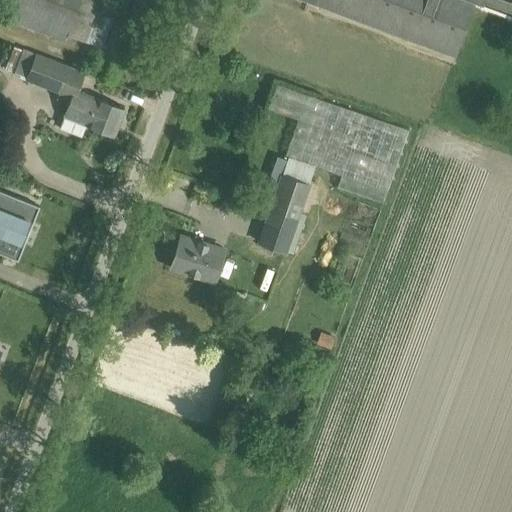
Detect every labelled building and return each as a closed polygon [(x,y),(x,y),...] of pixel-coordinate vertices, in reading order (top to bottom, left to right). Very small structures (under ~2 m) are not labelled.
[(96,72),(98,73),(116,79),(142,7),(162,14),(166,0),(11,0),(5,18),(65,39),(66,35),(104,48),(96,72)] [(508,0),(511,1),(511,0),(318,0),(317,6),(456,57),(476,0),(508,0)] [(125,108),(74,88),(80,72),(24,49),(14,73),(26,78),(25,80),(60,94),(58,98),(68,102),(63,114),(115,134),(125,108)] [(286,157),(288,157),(314,166),(342,176),(337,189),(383,205),(409,130),(307,95),(286,157)] [(270,181),(279,184),(283,173),(287,162),(277,159),(270,181)] [(279,184),(275,195),(259,242),(287,251),(298,218),(300,212),(310,183),(309,182),(283,173),(279,184)] [(0,252),(18,260),(40,205),(0,189),(0,252)] [(170,266),(190,272),(215,281),(225,248),(181,234),(170,266)] [(330,349),(336,338),(322,330),(316,342),(330,349)]
